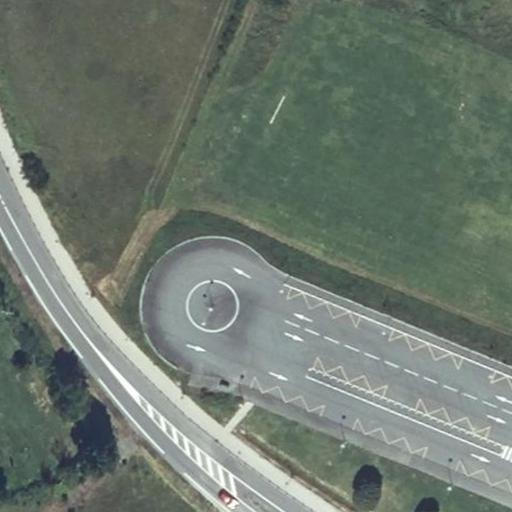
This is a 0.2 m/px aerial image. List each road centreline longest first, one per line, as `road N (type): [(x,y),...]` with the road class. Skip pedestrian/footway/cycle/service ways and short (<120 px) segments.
road 1 (tertiary): [(295,511),(207,451),(71,319)]
road 2 (tertiary): [(71,319),(121,397),(241,511)]
road 3 (tertiary): [(71,319),(0,200)]
